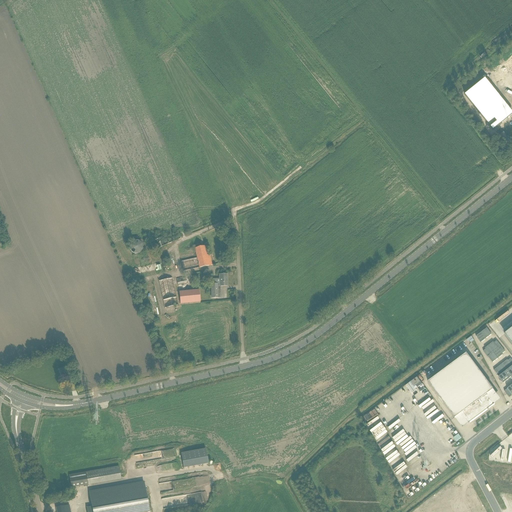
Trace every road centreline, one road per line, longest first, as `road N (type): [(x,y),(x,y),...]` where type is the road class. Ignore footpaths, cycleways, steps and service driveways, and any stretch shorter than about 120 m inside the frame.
road 1 (tertiary): [(243,367),(328,326),(511,177)]
road 2 (tertiary): [(74,405),(243,367)]
road 3 (residential): [(243,367),(235,220)]
road 4 (unclassified): [(511,412),(470,449),(498,511)]
